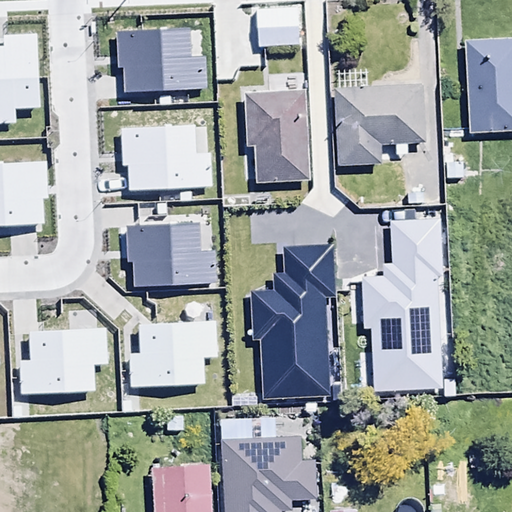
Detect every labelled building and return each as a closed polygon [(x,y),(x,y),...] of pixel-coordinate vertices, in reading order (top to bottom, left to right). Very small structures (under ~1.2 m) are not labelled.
[(511,23),(464,25),(467,116),(511,114),(511,23)] [(78,57),(18,60),(22,150),(83,147),(78,57)] [(421,84),(332,88),(335,166),(379,164),(379,146),(393,145),(394,154),(406,154),(405,145),(423,144),(421,84)] [(304,89),(243,92),(245,145),(252,145),(254,183),(308,180),(304,89)] [(117,99),(121,175),(161,173),(160,153),(204,151),(201,94),(117,99)] [(267,241),(265,198),(230,199),(231,242),(267,241)] [(65,214),(64,236),(83,236),(84,201),(67,200),(67,214),(65,214)] [(122,240),(143,239),(141,202),(124,202),(125,222),(121,222),(122,240)] [(210,511),(208,445),(149,447),(152,511),(210,511)] [(357,511),(356,486),(327,487),(327,511),(357,511)]
